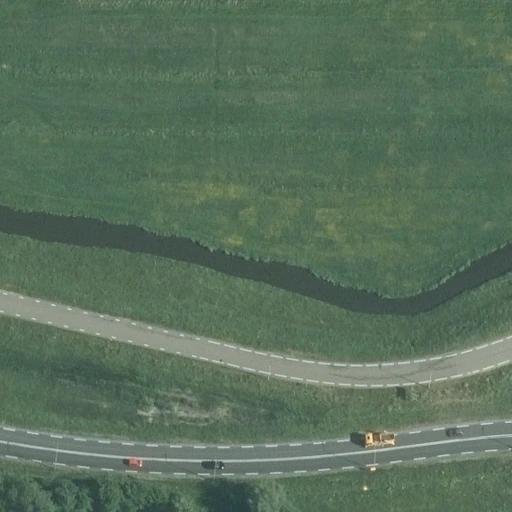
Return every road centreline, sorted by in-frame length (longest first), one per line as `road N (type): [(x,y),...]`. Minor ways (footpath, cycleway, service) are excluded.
road 1 (tertiary): [(511,347),(388,379),(307,376),(0,303)]
road 2 (primary): [(511,439),(219,465),(0,446)]
